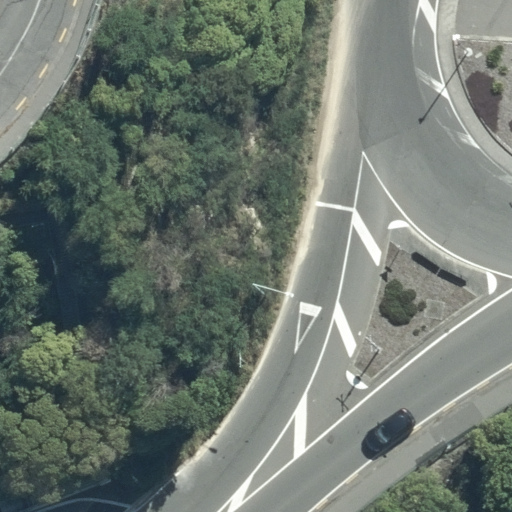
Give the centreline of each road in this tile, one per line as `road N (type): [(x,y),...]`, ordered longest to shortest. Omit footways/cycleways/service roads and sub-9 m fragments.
road 1 (secondary): [(198,511),(267,399),(311,284),(336,168),(390,8)]
road 2 (secondary): [(511,339),(424,392),(266,511)]
road 3 (secondary): [(511,229),(463,197),(419,143),(394,78),(390,8)]
